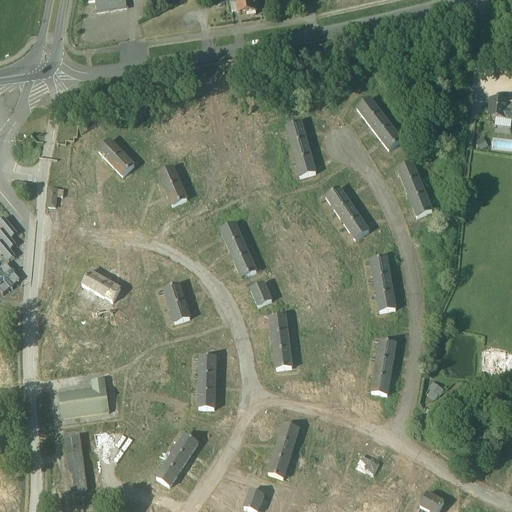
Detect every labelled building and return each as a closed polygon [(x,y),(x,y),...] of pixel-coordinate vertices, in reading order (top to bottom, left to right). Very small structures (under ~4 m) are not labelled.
[(95,3),(97,14),(126,9),(124,0),(87,0),(89,4),(95,3)] [(246,15),(246,18),(255,16),(255,14),(254,9),(257,8),(255,0),(233,0),(229,1),(232,14),(238,13),(238,17),(246,15)] [(511,122),(511,112),(505,112),(506,106),(506,103),(490,101),(488,119),(511,122)] [(357,112),(367,126),(380,116),(369,103),(357,112)] [(367,126),(378,140),(390,130),(380,116),(367,126)] [(285,130),(290,147),(305,143),(300,126),(285,130)] [(401,144),(390,130),(378,140),(388,153),(401,144)] [(99,154),(111,167),(122,156),(110,143),(99,154)] [(290,147),(295,164),(310,159),(305,143),(290,147)] [(134,169),(122,156),(111,167),(123,179),(134,169)] [(315,176),(310,159),(295,164),(300,181),(315,176)] [(396,172),(403,189),(418,183),(411,166),(396,172)] [(158,177),(165,193),(180,187),(173,171),(158,177)] [(403,189),(410,205),(424,199),(418,183),(403,189)] [(187,203),(180,187),(165,193),(172,209),(187,203)] [(48,209),(56,210),(57,192),(50,191),(48,209)] [(325,200),(335,215),(348,206),(338,191),(325,200)] [(431,215),(424,199),(410,205),(416,221),(431,215)] [(335,215),(345,229),(358,220),(348,206),(335,215)] [(368,235),(358,220),(345,229),(355,244),(368,235)] [(18,236),(5,221),(0,225),(0,227),(3,232),(0,234),(0,239),(3,243),(0,245),(0,252),(9,264),(16,258),(11,253),(17,248),(11,242),(18,236)] [(220,233),(227,249),(242,243),(235,227),(220,233)] [(227,249),(234,265),(249,258),(242,243),(227,249)] [(256,275),(249,258),(234,265),(241,281),(256,275)] [(370,264),(373,281),(388,278),(385,261),(370,264)] [(7,266),(0,271),(0,293),(3,297),(20,282),(7,266)] [(81,289),(97,297),(105,283),(89,275),(81,289)] [(373,281),(376,298),(391,295),(388,278),(373,281)] [(120,292),(105,283),(97,297),(112,306),(120,292)] [(250,293),(258,311),(272,305),(264,287),(250,293)] [(163,293),(169,310),(184,305),(182,300),(178,288),(163,293)] [(394,313),(391,295),(376,298),(379,315),(394,313)] [(188,318),(184,305),(169,310),(174,326),(189,322),(188,318)] [(270,329),(271,339),(287,337),(285,319),(269,321),(270,329)] [(272,344),(274,356),(289,354),(287,337),(271,339),(272,344)] [(379,344),(376,361),(392,364),(395,346),(379,344)] [(483,371),(505,372),(506,353),(483,352),(483,371)] [(291,371),(289,354),(274,356),(274,361),(276,373),(291,371)] [(200,360),(199,378),(215,378),(215,360),(200,360)] [(376,361),(373,378),(389,381),(392,364),(376,361)] [(199,378),(199,395),(215,395),(215,378),(199,378)] [(386,399),(389,381),(373,378),(371,396),(386,399)] [(92,392),(58,396),(62,421),(109,415),(104,382),(91,384),(92,392)] [(426,396),(434,402),(442,391),(434,385),(426,396)] [(214,413),(215,395),(199,395),(198,412),(214,413)] [(444,413),(453,422),(468,408),(469,410),(472,406),(465,399),(457,406),(454,403),(444,413)] [(283,427),(278,444),(293,449),(298,432),(283,427)] [(185,437),(175,452),(189,461),(198,446),(185,437)] [(65,441),(72,494),(86,492),(79,439),(65,441)] [(278,444),(273,461),(288,465),(293,449),(278,444)] [(175,452),(166,467),(179,476),(189,461),(175,452)] [(355,470),(373,478),(379,467),(361,458),(355,470)] [(283,482),(288,465),(273,461),(268,478),(283,482)] [(170,490),(179,476),(166,467),(157,481),(170,490)] [(383,482),(394,488),(399,477),(388,472),(383,482)] [(244,511),(243,511),(259,511),(264,499),(250,494),(244,511)] [(420,510),(423,511),(440,511),(443,506),(427,497),(420,510)]
